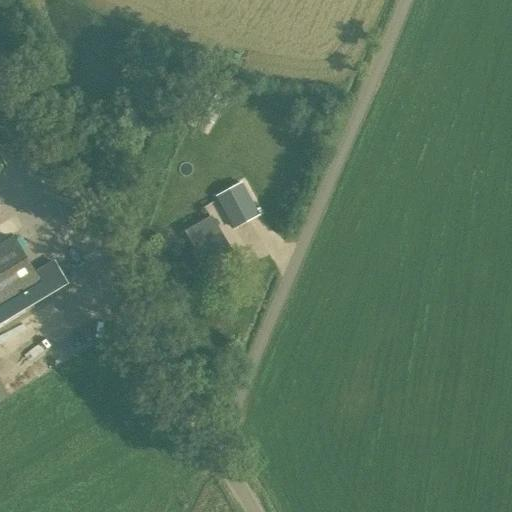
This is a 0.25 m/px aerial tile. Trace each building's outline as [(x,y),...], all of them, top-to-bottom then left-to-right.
[(214,124),(235,89),(200,69),(191,85),(203,92),(192,111),(214,124)] [(260,215),(242,182),(216,196),(234,229),(260,215)] [(211,218),(189,232),(200,250),(196,253),(214,282),(240,266),(211,218)] [(0,305),(15,296),(40,276),(14,236),(0,244),(0,305)] [(0,401),(9,396),(0,381),(0,401)]
